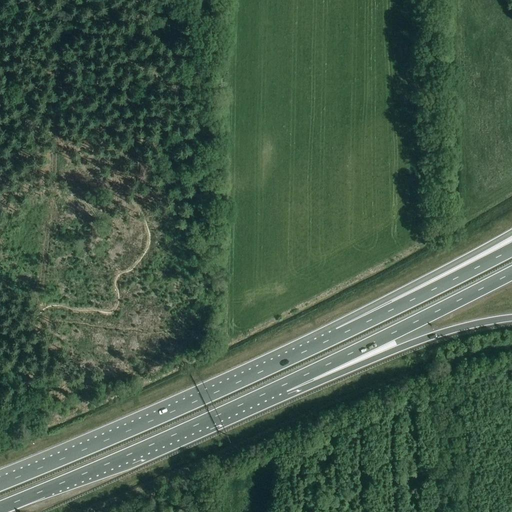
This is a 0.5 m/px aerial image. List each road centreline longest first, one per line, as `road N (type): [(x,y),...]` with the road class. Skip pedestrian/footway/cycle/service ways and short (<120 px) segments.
road 1 (trunk): [(337,337),(0,485)]
road 2 (trunk): [(0,508),(284,385)]
road 3 (trunk): [(284,385),(511,274)]
road 4 (trunk): [(284,385),(437,334),(511,319)]
road 5 (trunk): [(511,233),(337,337)]
road 6 (trunk): [(511,250),(337,337)]
road 7 (track): [(449,372),(456,511)]
